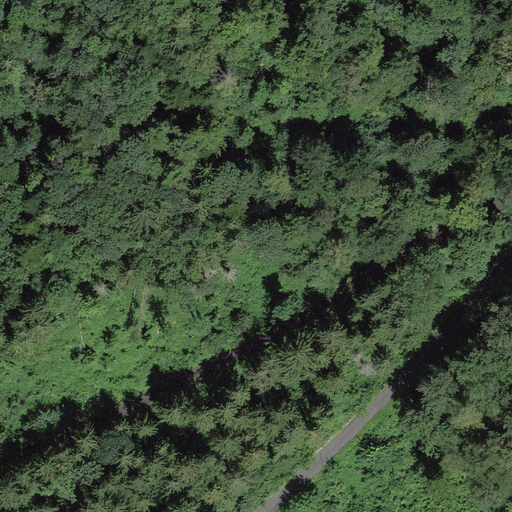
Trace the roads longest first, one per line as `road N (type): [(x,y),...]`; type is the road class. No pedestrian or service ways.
road 1 (track): [(511,192),(0,472)]
road 2 (track): [(267,511),(511,261)]
